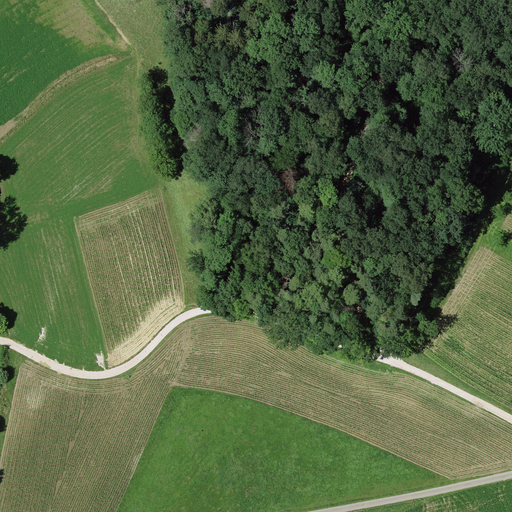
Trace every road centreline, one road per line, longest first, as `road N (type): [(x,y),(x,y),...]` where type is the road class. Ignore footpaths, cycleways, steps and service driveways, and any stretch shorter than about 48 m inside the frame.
road 1 (track): [(511,419),(404,366),(238,309),(189,313),(109,374),(67,370),(0,341)]
road 2 (track): [(385,359),(362,316),(339,208),(374,106),(390,0)]
road 3 (track): [(329,511),(511,475)]
